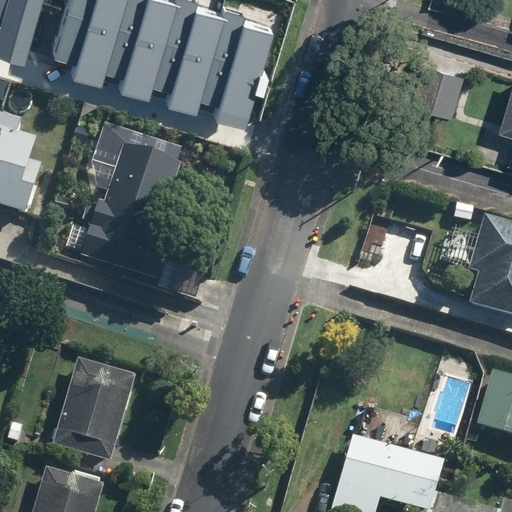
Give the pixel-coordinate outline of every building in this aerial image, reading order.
[(35,0),(0,0),(0,28),(24,36),(35,0)] [(276,17),(220,0),(74,0),(60,46),(250,103),(276,17)] [(23,133),(26,121),(0,112),(0,205),(33,215),(49,162),(36,158),(42,138),(23,133)] [(105,122),(94,161),(101,202),(83,258),(151,277),(188,146),(105,122)] [(511,223),(487,217),(473,270),(484,273),(475,307),(511,316),(511,223)] [(0,382),(11,350),(2,347),(6,333),(0,331),(0,382)] [(139,373),(80,356),(54,446),(114,463),(139,373)] [(511,374),(492,369),(477,424),(511,434),(511,374)] [(336,511),(377,511),(382,499),(417,510),(416,511),(511,511),(511,498),(443,477),(447,462),(358,436),(336,511)] [(100,511),(109,483),(48,467),(35,511),(100,511)]
